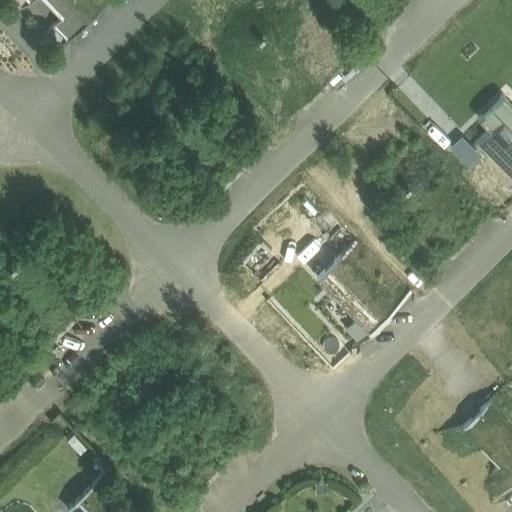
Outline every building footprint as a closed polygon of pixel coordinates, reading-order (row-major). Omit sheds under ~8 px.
[(101,7),(94,0),(51,0),(79,28),(101,7)] [(407,0),(367,0),(387,20),(407,0)] [(328,77),(276,24),(254,46),(306,99),(328,77)] [(511,104),(503,95),(481,116),(511,147),(511,104)] [(247,156),(195,103),(173,125),(225,178),(247,156)] [(474,227),(422,174),(400,195),(452,248),(474,227)] [(393,306),(341,253),(320,274),(372,327),(393,306)] [(80,307),(28,254),(6,276),(58,329),(80,307)] [(511,427),(488,402),(466,424),(511,470),(511,427)] [(226,457),(174,404),(153,425),(205,478),(226,457)] [(122,511),(94,483),(72,504),(80,511),(122,511)]
